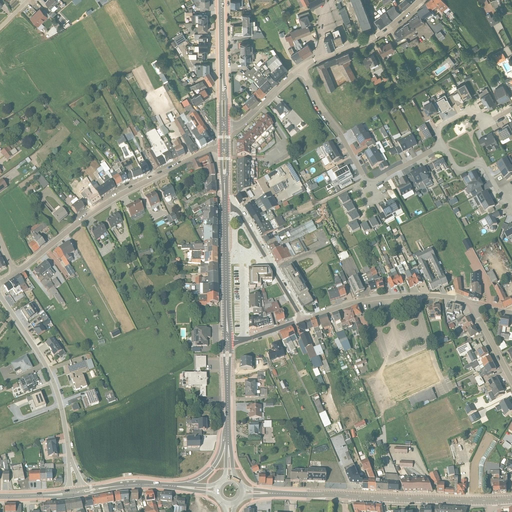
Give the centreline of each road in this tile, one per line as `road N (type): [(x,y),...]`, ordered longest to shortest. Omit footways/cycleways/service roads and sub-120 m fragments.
road 1 (residential): [(14,274),(97,208),(220,148)]
road 2 (primary): [(492,501),(275,493)]
road 3 (residential): [(69,456),(55,389),(0,296)]
road 4 (residential): [(473,305),(438,295),(385,297),(302,319)]
road 5 (residential): [(302,319),(238,211),(224,206)]
road 6 (primary): [(224,206),(226,341)]
road 7 (residential): [(299,68),(365,179)]
